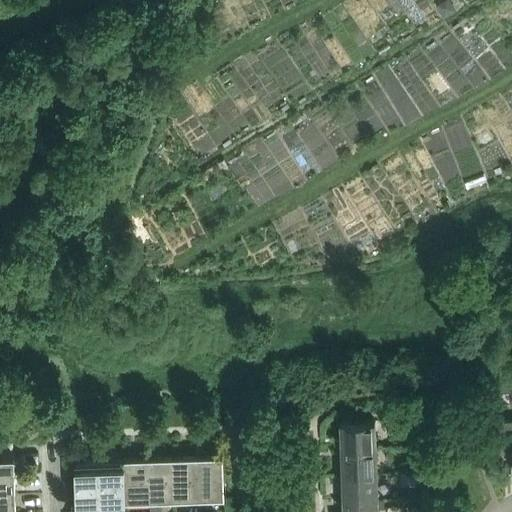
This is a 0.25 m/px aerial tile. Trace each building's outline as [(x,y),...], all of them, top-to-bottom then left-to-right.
[(427,419),(413,419),(414,430),(427,429),(427,419)] [(511,419),(500,420),(501,451),(511,450),(511,419)] [(342,448),(376,447),(375,420),(341,422),(342,448)] [(342,448),(343,475),(377,473),(376,447),(342,448)] [(0,473),(16,473),(15,452),(0,452),(0,473)] [(198,455),(200,497),(224,496),(223,454),(198,455)] [(198,455),(174,456),(175,498),(200,497),(198,455)] [(149,456),(125,457),(126,499),(151,499),(149,456)] [(174,456),(149,456),(151,499),(151,511),(162,511),(162,498),(175,498),(174,456)] [(125,457),(101,458),(102,500),(126,499),(125,457)] [(76,459),(77,501),(102,500),(101,458),(76,459)] [(416,471),(429,470),(428,460),(415,460),(416,471)] [(400,472),(400,485),(416,485),(416,482),(429,481),(429,470),(416,471),(400,472)] [(0,473),(0,493),(17,493),(16,473),(0,473)] [(378,499),(377,473),(343,475),(344,501),(378,499)] [(0,493),(0,511),(17,511),(17,493),(0,493)] [(344,501),(344,511),(378,511),(378,499),(344,501)]
